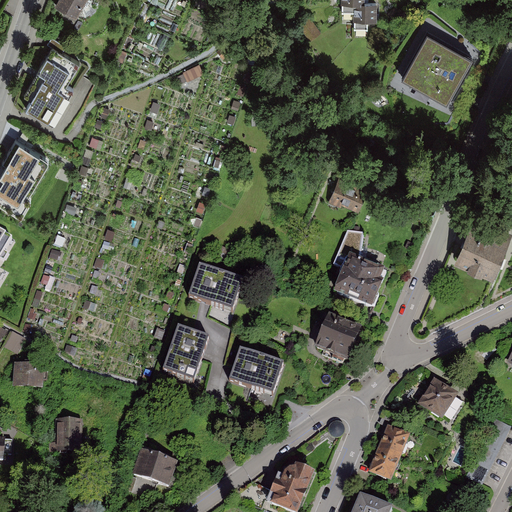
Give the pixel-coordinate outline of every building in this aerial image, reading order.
[(86,0),(57,0),(54,6),(75,18),(86,0)] [(340,0),(340,3),(355,4),(354,20),(377,21),(379,4),(364,3),(364,0),(340,0)] [(311,16),(302,23),(313,37),(322,30),(311,16)] [(429,31),(403,76),(448,101),(474,56),(429,31)] [(78,63),(51,47),(36,73),(42,76),(23,109),(52,126),(73,90),(65,86),(78,63)] [(47,158),(16,140),(0,171),(0,205),(22,221),(30,211),(31,204),(29,199),(50,166),(49,162),(47,158)] [(370,187),(340,175),(328,203),(341,209),(342,205),(360,212),(370,187)] [(511,232),(472,216),(451,264),(490,281),(511,232)] [(385,268),(359,258),(362,256),(363,232),(348,230),(333,264),(343,268),(333,292),(370,307),(385,268)] [(0,259),(12,239),(0,231),(0,259)] [(408,242),(405,248),(414,252),(417,246),(408,242)] [(243,281),(202,268),(192,299),(233,313),(243,281)] [(362,329),(328,314),(314,346),(348,360),(362,329)] [(209,338),(181,329),(166,371),(195,381),(209,338)] [(283,367),(242,352),(232,381),(273,396),(283,367)] [(43,366),(12,365),(11,390),(42,391),(43,366)] [(458,397),(431,381),(415,409),(442,425),(448,414),(457,420),(465,407),(455,401),(458,397)] [(511,429),(511,428),(497,421),(467,478),(482,486),(511,429)] [(80,423),(55,423),(55,457),(80,457),(80,423)] [(334,443),(337,443),(340,442),(343,440),(344,437),(345,434),(345,431),(343,428),(341,426),(338,425),(335,425),(332,425),(329,427),(327,429),(326,432),(326,435),(327,438),(329,441),(332,442),(334,443)] [(409,438),(386,429),(367,476),(390,486),(409,438)] [(176,465),(139,453),(131,479),(168,491),(176,465)] [(278,478),(266,507),(277,511),(298,511),(313,477),(292,468),(278,478)] [(136,482),(127,479),(122,492),(131,495),(136,482)] [(390,511),(391,511),(358,497),(351,511),(390,511)]
